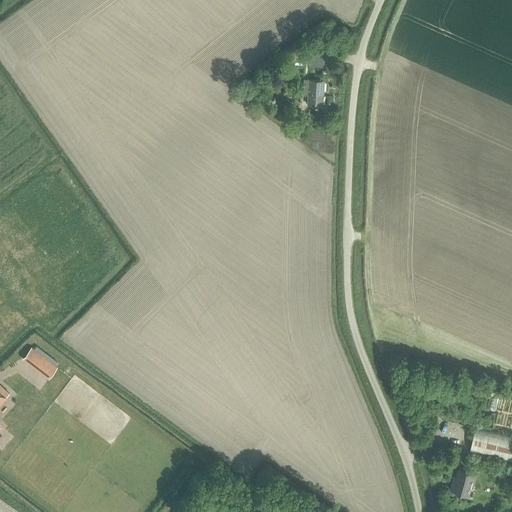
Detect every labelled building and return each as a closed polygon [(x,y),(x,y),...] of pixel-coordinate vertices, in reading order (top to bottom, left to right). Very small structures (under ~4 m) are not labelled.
[(310,66),(324,67),(325,47),(311,46),(310,66)] [(323,105),(324,80),(304,79),(303,94),(308,95),(308,104),(323,105)] [(0,192),(48,157),(0,93),(0,192)] [(0,355),(33,323),(43,316),(49,324),(121,259),(85,211),(85,201),(57,163),(0,205),(0,355)] [(57,367),(44,357),(37,367),(49,377),(57,367)] [(0,428),(2,426),(0,424),(0,404),(7,397),(6,397),(9,393),(0,384),(0,428)] [(469,452),(511,461),(511,434),(475,426),(469,452)] [(470,486),(472,486),(476,474),(458,469),(455,481),(453,480),(451,489),(468,494),(470,486)]
